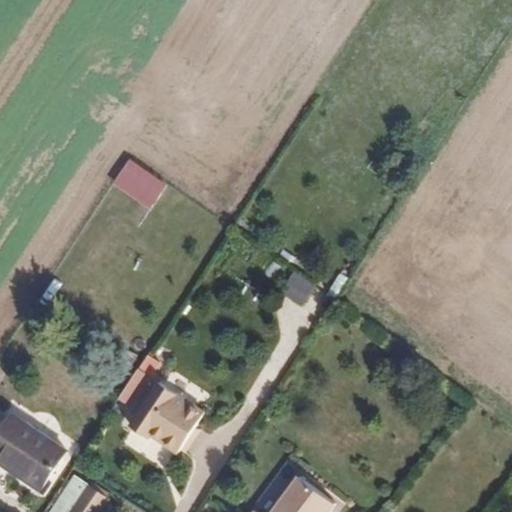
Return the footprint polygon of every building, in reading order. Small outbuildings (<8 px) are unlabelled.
[(132,158),(115,183),(148,205),(165,180),(132,158)] [(294,270),(281,291),(305,306),(318,285),(294,270)] [(206,410),(157,379),(128,425),(148,439),(153,431),(164,438),(162,441),(179,452),(206,410)] [(0,458),(46,488),(71,449),(13,412),(0,431),(0,458)] [(329,511),(337,502),(298,474),(272,511),(255,511),(254,511),(253,511),(329,511)] [(104,511),(114,498),(91,483),(70,511),(104,511)]
